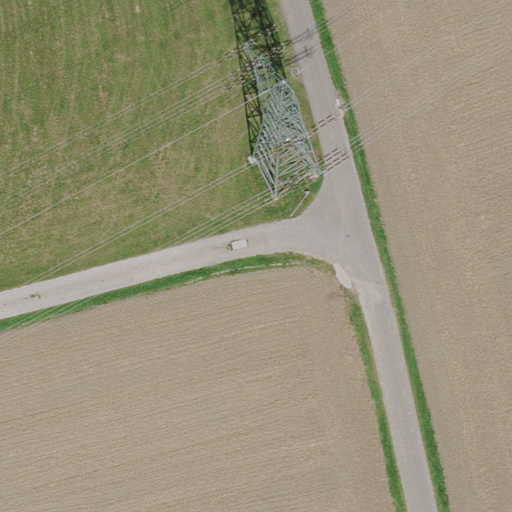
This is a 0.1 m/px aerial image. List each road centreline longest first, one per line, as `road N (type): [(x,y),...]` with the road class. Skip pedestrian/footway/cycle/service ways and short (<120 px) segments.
road 1 (unclassified): [(427,511),(293,0)]
road 2 (track): [(0,312),(354,223)]
